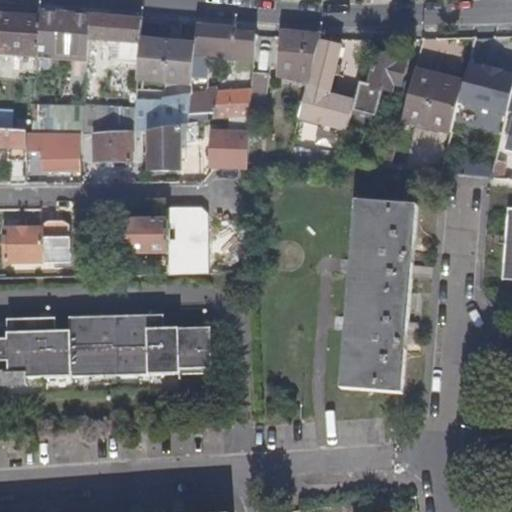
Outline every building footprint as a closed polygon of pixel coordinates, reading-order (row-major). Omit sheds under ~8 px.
[(84,42),(83,18),(43,14),(42,20),(39,62),(45,62),(48,39),(84,42)] [(31,78),(37,79),(39,62),(42,20),(0,16),(0,56),(33,59),(31,78)] [(91,42),(93,19),(83,18),(84,42),(91,42)] [(140,40),(142,23),(93,19),(91,42),(140,47),(140,40)] [(210,61),(254,66),(255,32),(197,27),(195,44),(195,53),(210,54),(210,61)] [(320,37),(279,34),(277,55),(289,56),(299,58),(298,67),(288,65),(283,90),(305,92),(313,71),(320,42),(320,37)] [(194,65),(195,53),(195,44),(140,40),(140,47),(137,80),(192,83),(194,65)] [(323,44),(320,42),(313,71),(305,92),(299,114),(350,127),(354,115),(356,106),(330,98),(344,50),(323,44)] [(356,106),(354,115),(377,120),(385,92),(391,94),(394,86),(401,87),(406,68),(399,66),(400,61),(378,55),(370,86),(362,84),(356,106)] [(299,58),(289,56),(288,65),(298,67),(299,58)] [(511,94),(511,74),(470,63),(464,87),(459,106),(506,118),(511,94)] [(251,110),(252,91),(216,94),(215,98),(204,96),(207,66),(194,65),(192,83),(191,96),(189,115),(213,117),(213,123),(249,120),(251,110)] [(464,87),(416,74),(404,123),(451,136),(459,106),(464,87)] [(267,76),(254,75),(252,91),(251,110),(263,111),(267,76)] [(189,115),(191,96),(159,98),(155,129),(180,126),(188,125),(189,115)] [(85,104),(83,125),(82,139),(95,137),(131,132),(135,107),(85,104)] [(0,126),(17,127),(18,110),(0,108),(0,126)] [(25,129),(33,130),(34,122),(34,121),(25,120),(25,129)] [(82,139),(83,125),(34,121),(34,122),(33,130),(32,137),(42,138),(82,139)] [(180,126),(155,129),(143,130),(142,157),(149,157),(148,173),(180,173),(180,126)] [(143,130),(133,132),(131,132),(131,160),(143,161),(142,157),(143,130)] [(131,160),(131,132),(95,137),(94,164),(131,165),(131,160)] [(0,148),(8,149),(8,164),(26,164),(26,137),(0,134),(0,148)] [(42,174),(82,174),(82,139),(42,138),(42,174)] [(378,139),(371,171),(391,172),(398,143),(378,139)] [(209,140),(210,172),(245,172),(246,140),(209,140)] [(466,155),(462,171),(487,178),(491,162),(466,155)] [(504,163),(496,161),(491,180),(501,181),(506,163),(504,163)] [(362,204),(346,392),(401,396),(405,346),(412,272),(418,209),(362,204)] [(511,282),(511,209),(506,209),(500,282),(511,282)] [(170,210),(168,210),(166,210),(160,210),(160,223),(127,223),(128,257),(171,257),(171,254),(170,223),(170,210)] [(170,223),(171,254),(189,254),(189,243),(205,243),(204,223),(170,223)] [(5,231),(6,265),(80,265),(80,226),(56,226),(56,230),(5,231)] [(171,267),(171,277),(181,277),(181,268),(171,267)] [(0,360),(11,360),(12,383),(216,377),(215,331),(176,332),(153,332),(153,318),(114,319),(75,320),(76,334),(58,335),(43,335),(43,321),(10,322),(11,343),(2,343),(0,342),(0,360)]
